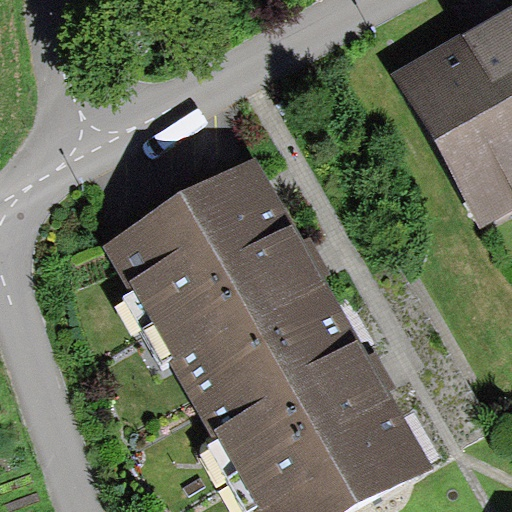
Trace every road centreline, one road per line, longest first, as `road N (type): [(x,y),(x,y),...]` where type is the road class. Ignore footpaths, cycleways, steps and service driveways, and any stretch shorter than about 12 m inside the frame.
road 1 (residential): [(99,143),(368,0)]
road 2 (residential): [(84,511),(0,256)]
road 3 (residential): [(99,143),(49,0)]
